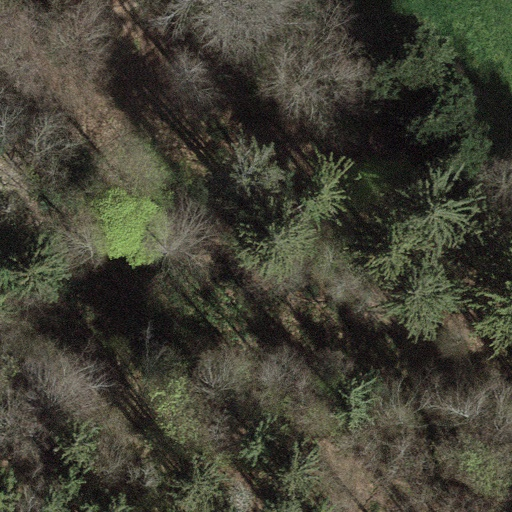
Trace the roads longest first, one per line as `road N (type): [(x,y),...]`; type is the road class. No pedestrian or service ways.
road 1 (track): [(511,261),(388,148),(243,48),(201,0)]
road 2 (track): [(364,511),(188,462),(81,454),(0,466)]
